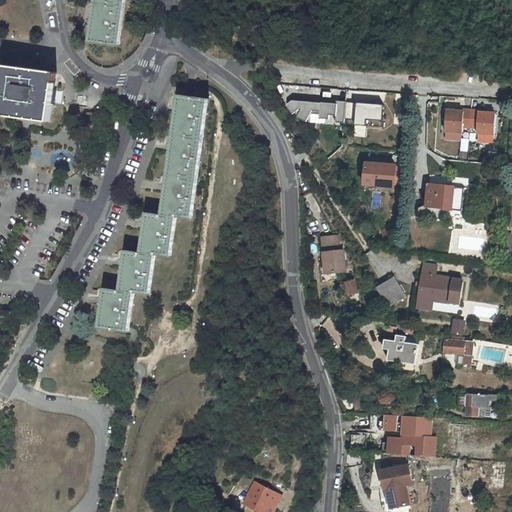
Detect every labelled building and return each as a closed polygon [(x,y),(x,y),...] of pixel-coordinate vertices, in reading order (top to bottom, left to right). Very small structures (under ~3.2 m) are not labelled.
[(95,0),(90,42),(116,46),(123,0),(95,0)] [(56,73),(6,65),(0,103),(0,115),(49,123),(56,73)] [(207,101),(178,97),(159,216),(145,214),(139,254),(125,252),(119,292),(104,290),(98,327),(127,332),(133,294),(148,296),(154,256),(169,258),(175,218),(190,220),(207,101)] [(336,121),(344,123),(346,102),(292,97),(284,103),(294,116),(297,115),(307,120),(312,111),(321,111),(320,117),(330,118),(330,115),(336,115),(336,121)] [(351,135),(364,137),(366,125),(381,127),(383,105),(354,102),(351,135)] [(465,113),(447,112),(446,133),(463,135),(464,130),(471,130),(472,112),(465,112),(465,113)] [(479,136),(496,137),(498,116),(480,115),(481,113),(472,112),(471,130),(479,131),(479,136)] [(463,135),(447,134),(446,141),(463,142),(463,135)] [(357,185),(391,190),(395,164),(361,159),(357,185)] [(464,188),(430,184),(428,205),(443,206),(443,208),(462,210),(464,188)] [(327,235),(329,272),(349,271),(348,249),(345,249),(344,235),(327,235)] [(437,266),(425,265),(419,299),(418,306),(431,309),(433,301),(450,304),(450,302),(459,304),(463,279),(455,278),(436,275),(437,266)] [(396,278),(379,287),(390,306),(406,297),(396,278)] [(354,280),(346,283),(350,295),(358,292),(354,280)] [(362,306),(355,307),(358,317),(364,315),(362,306)] [(462,335),(464,320),(452,318),(450,334),(462,335)] [(382,359),(396,361),(397,356),(408,357),(410,344),(398,342),(399,336),(390,335),(389,341),(378,339),(376,349),(383,350),(382,359)] [(476,337),(466,336),(466,341),(465,354),(463,366),(473,367),(476,337)] [(466,341),(446,339),(444,352),(465,354),(466,341)] [(479,395),(469,395),(468,416),(485,417),(485,407),(479,407),(479,399),(479,395)] [(363,405),(347,404),(348,413),(363,414),(363,405)] [(414,446),(420,447),(419,456),(436,458),(437,437),(430,437),(432,418),(405,416),(405,425),(400,424),(400,416),(389,415),(388,429),(406,431),(405,439),(393,438),(392,454),(413,456),(414,446)] [(413,466),(385,472),(388,490),(391,490),(395,510),(414,506),(410,486),(416,485),(413,466)] [(467,496),(470,482),(461,481),(459,495),(467,496)] [(273,511),(282,497),(256,483),(246,503),(253,507),(254,505),(258,507),(257,509),(255,511),(273,511)] [(388,490),(385,491),(388,511),(389,511),(414,511),(414,506),(395,510),(391,490),(388,490)]
